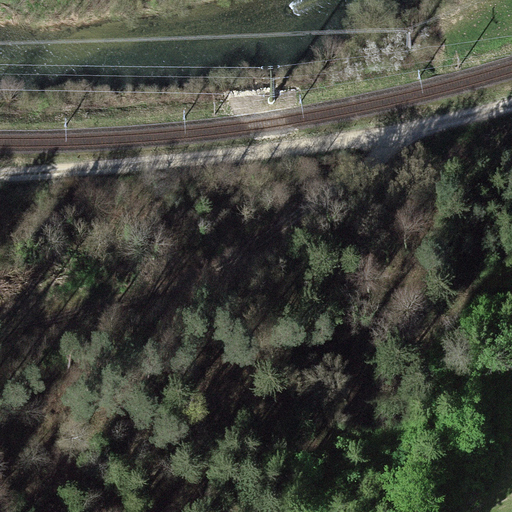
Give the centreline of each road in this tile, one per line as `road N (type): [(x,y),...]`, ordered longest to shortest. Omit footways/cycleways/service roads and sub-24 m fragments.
road 1 (track): [(0,173),(413,131),(511,101)]
road 2 (track): [(0,324),(223,259),(413,131)]
